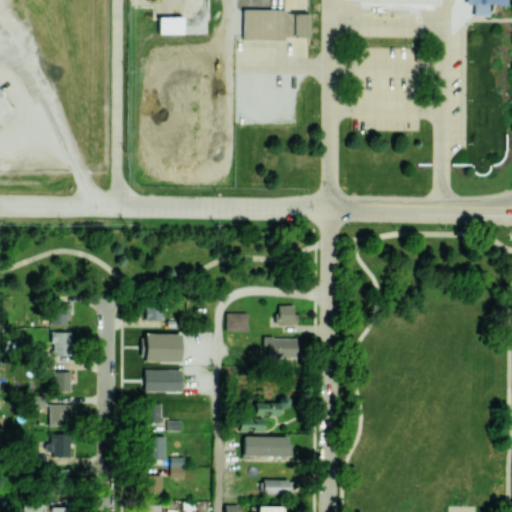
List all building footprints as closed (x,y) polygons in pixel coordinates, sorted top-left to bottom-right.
[(493,0),(482,1),(482,11),(470,11),(470,1),(467,0),(493,0)] [(242,7),(285,8),(285,12),(309,12),(309,35),(284,35),(284,39),(242,38),(242,35),(242,7)] [(182,33),(182,17),(157,17),(157,33),(182,33)] [(0,115),(10,108),(0,92),(0,115)] [(67,324),(68,301),(50,300),(50,323),(67,324)] [(143,318),(160,319),(161,305),(144,304),(143,318)] [(296,323),(296,313),(292,313),(292,304),(275,304),(275,323),(296,323)] [(247,312),(224,312),(224,331),(246,332),(247,312)] [(50,355),(68,355),(69,332),(51,331),(50,355)] [(143,360),(179,361),(180,333),(144,332),(143,360)] [(295,338),(262,337),(262,356),(294,357),(295,338)] [(180,369),(143,369),(142,391),(180,391),(180,369)] [(69,371),(50,370),(50,390),(69,390),(69,371)] [(252,400),(252,417),(237,416),(237,430),(263,431),(263,415),(278,415),(278,405),(283,405),(283,401),(252,400)] [(65,402),(48,402),(47,425),(64,426),(65,402)] [(159,402),(148,403),(148,422),(160,422),(159,402)] [(179,430),(179,420),(162,419),(161,430),(179,430)] [(68,456),(69,433),(51,432),(50,455),(68,456)] [(163,457),(163,435),(150,436),(150,458),(163,457)] [(242,455),(287,456),(287,436),(242,435),(242,455)] [(160,474),(140,474),(141,493),(160,493),(160,474)] [(261,493),(287,494),(288,479),(262,478),(261,493)] [(140,511),(158,511),(159,503),(140,504),(140,511)]
